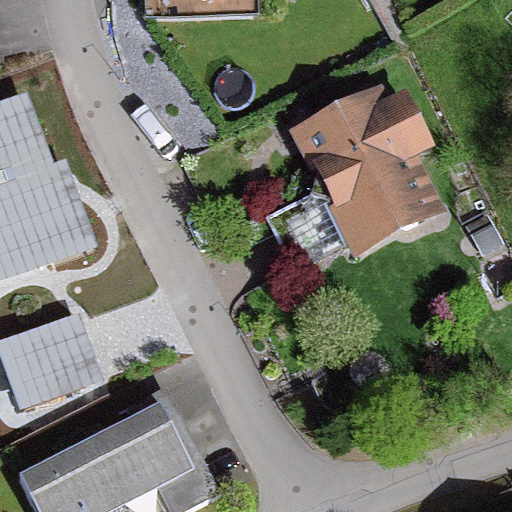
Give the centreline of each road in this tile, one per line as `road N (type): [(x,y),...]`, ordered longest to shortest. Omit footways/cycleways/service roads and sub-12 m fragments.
road 1 (residential): [(74,0),(131,153),(231,365),(312,511)]
road 2 (residential): [(363,511),(511,452)]
